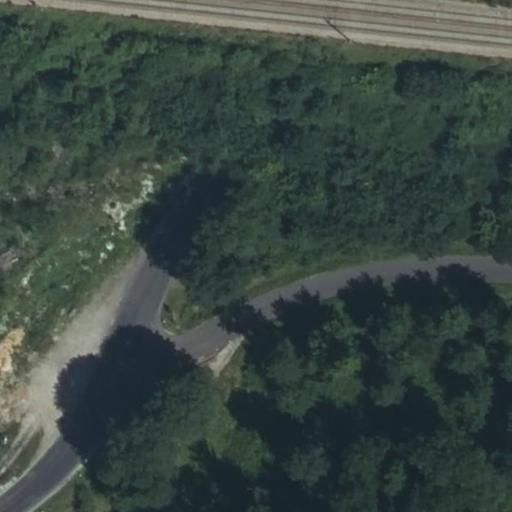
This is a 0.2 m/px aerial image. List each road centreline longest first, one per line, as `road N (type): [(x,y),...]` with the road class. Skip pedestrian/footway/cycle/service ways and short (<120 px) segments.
road 1 (secondary): [(106,387),(166,245),(220,159),(399,0)]
road 2 (unclassified): [(106,387),(313,292),(394,270),(511,273)]
road 3 (secondary): [(10,511),(83,436),(106,387)]
